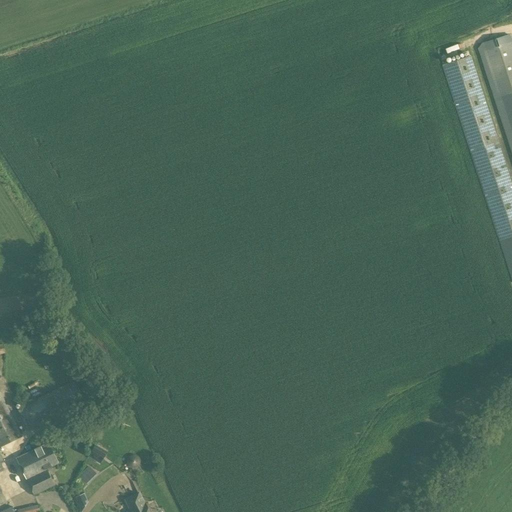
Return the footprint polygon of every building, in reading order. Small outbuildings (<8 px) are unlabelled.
[(511,41),(482,51),(498,97),(511,141),(511,41)] [(446,48),(448,54),(460,50),(457,44),(446,48)] [(511,181),(472,55),(471,55),(442,65),(499,241),(511,235),(511,181)] [(17,409),(28,432),(86,404),(75,381),(17,409)] [(0,447),(22,437),(0,392),(0,447)] [(108,436),(102,427),(97,430),(103,440),(108,436)] [(48,443),(36,449),(15,458),(34,496),(55,486),(46,469),(58,463),(48,443)] [(102,463),(106,456),(94,449),(89,456),(102,463)] [(87,483),(97,473),(89,465),(79,475),(87,483)] [(0,488),(0,511),(14,511),(12,506),(0,511),(0,504),(6,502),(0,488)] [(124,499),(130,511),(129,511),(148,511),(139,492),(124,499)] [(86,493),(77,496),(81,508),(91,504),(86,493)]
